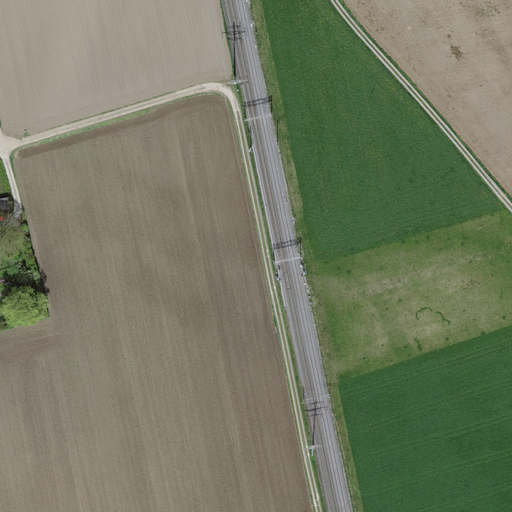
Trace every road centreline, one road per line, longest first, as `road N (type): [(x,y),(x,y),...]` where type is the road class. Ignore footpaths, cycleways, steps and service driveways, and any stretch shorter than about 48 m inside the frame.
road 1 (track): [(1,143),(199,88),(231,95),(319,511)]
road 2 (track): [(334,0),(511,207)]
